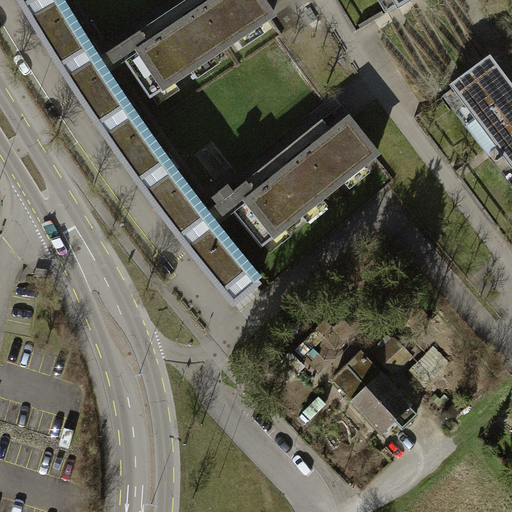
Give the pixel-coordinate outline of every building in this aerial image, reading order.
[(102,139),(234,308),(261,285),(131,122),(56,4),(53,0),(14,0),(26,22),(102,139)] [(228,0),(126,68),(152,108),(272,28),(253,0),(228,0)] [(378,0),(389,17),(418,0),(378,0)] [(445,101),(511,189),(511,94),(491,67),(445,101)] [(236,213),(265,250),(379,161),(349,124),(236,213)] [(389,339),(369,360),(387,378),(408,358),(389,339)] [(332,386),(382,439),(413,411),(363,357),(332,386)]
